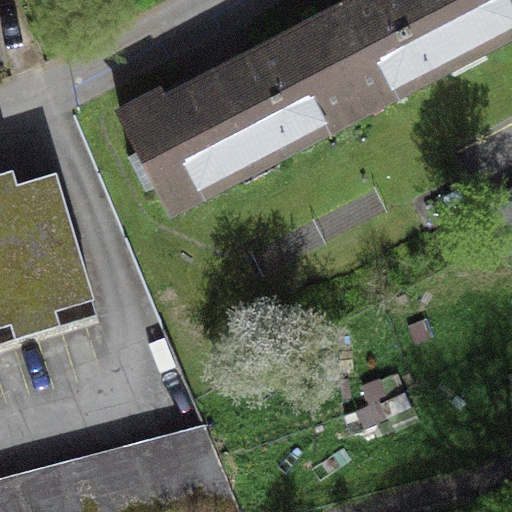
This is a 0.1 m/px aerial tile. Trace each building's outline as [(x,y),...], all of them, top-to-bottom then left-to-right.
[(0,0),(0,39),(14,37),(9,0),(0,0)] [(511,0),(366,0),(125,124),(169,211),(511,34),(511,0)] [(56,188),(0,205),(0,335),(92,307),(56,188)] [(511,203),(487,216),(511,264),(511,203)] [(166,439),(0,485),(0,511),(130,511),(183,498),(166,439)]
